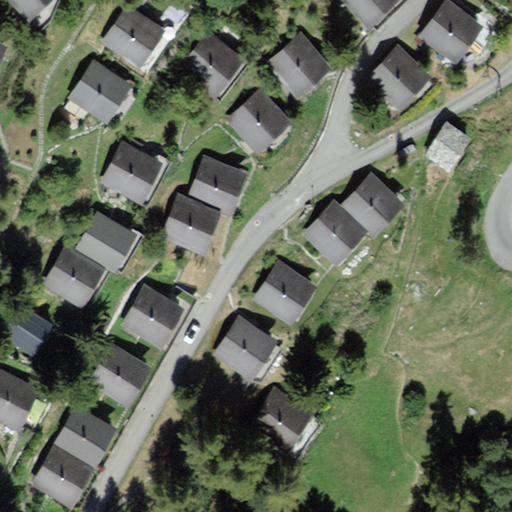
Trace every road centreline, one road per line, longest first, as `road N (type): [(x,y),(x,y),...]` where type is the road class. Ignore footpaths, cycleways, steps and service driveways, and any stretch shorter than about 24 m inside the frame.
road 1 (residential): [(328,178),(262,222),(84,511)]
road 2 (residential): [(511,69),(328,178)]
road 3 (residential): [(328,178),(346,94),(371,50),(421,0)]
